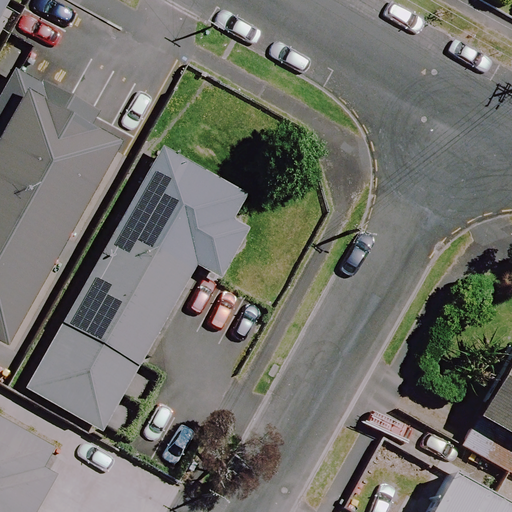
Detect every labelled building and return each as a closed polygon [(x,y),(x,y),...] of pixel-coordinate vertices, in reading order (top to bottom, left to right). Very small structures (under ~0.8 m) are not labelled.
[(0,343),(118,135),(13,76),(0,99),(0,343)] [(253,210),(152,152),(15,392),(94,437),(134,367),(188,271),(211,284),(253,210)] [(511,345),(469,424),(511,447),(511,345)] [(0,511),(32,511),(60,460),(0,427),(0,511)] [(499,511),(443,481),(426,511),(499,511)]
